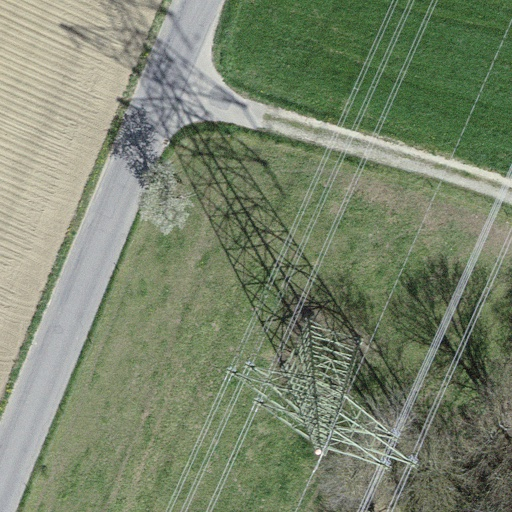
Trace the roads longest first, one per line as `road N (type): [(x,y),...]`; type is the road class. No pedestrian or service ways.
road 1 (unclassified): [(0,484),(198,0)]
road 2 (track): [(164,87),(511,193)]
